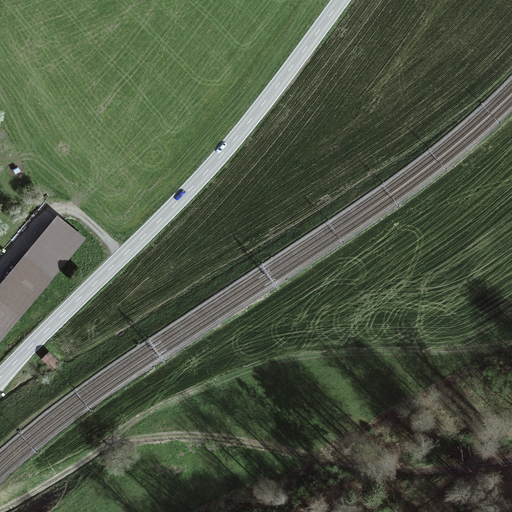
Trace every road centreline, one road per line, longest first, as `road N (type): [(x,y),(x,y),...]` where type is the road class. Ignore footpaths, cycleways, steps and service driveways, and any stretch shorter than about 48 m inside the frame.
road 1 (track): [(0,510),(166,405),(269,365),(349,349),(428,354),(511,338)]
road 2 (secondary): [(0,379),(212,167),(341,0)]
road 3 (track): [(104,446),(180,437),(396,469),(511,459)]
